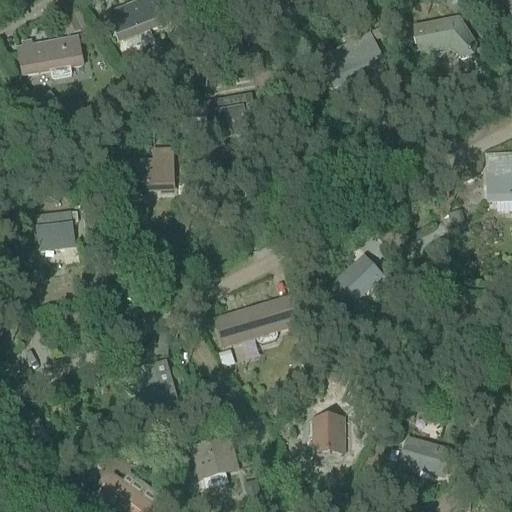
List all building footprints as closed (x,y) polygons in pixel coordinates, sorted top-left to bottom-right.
[(109,17),(113,26),(120,44),(161,28),(150,0),(109,17)] [(511,20),(511,0),(496,0),(496,1),(511,20)] [(56,17),(67,39),(82,32),(71,9),(56,17)] [(414,32),(415,37),(418,56),(428,54),(428,50),(446,46),(447,51),(457,49),(456,39),(460,39),(458,24),(414,32)] [(346,48),(328,57),(316,63),(331,94),(384,67),(369,37),(363,40),(357,27),(340,35),(346,48)] [(371,34),(375,44),(390,38),(386,28),(371,34)] [(21,80),(34,77),(81,68),(75,39),(31,47),(31,43),(20,45),(21,51),(15,52),(21,80)] [(250,100),(239,102),(205,108),(210,137),(245,131),(241,113),(252,111),(250,100)] [(151,166),(127,167),(127,176),(132,176),(133,191),(159,190),(159,195),(172,194),(172,174),(171,151),(150,152),(151,166)] [(511,199),(511,163),(489,164),(489,176),(487,176),(487,188),(493,187),(493,201),(511,199)] [(34,218),(39,256),(74,252),(70,215),(34,218)] [(135,216),(117,217),(118,228),(136,228),(135,216)] [(462,229),(459,216),(448,219),(450,231),(462,229)] [(330,292),(347,311),(355,303),(352,300),(365,287),(369,291),(376,284),(370,276),(374,273),(363,261),(330,292)] [(291,302),(215,326),(222,351),(227,350),(255,341),(255,344),(260,347),(273,343),(275,338),(274,335),(299,328),(291,302)] [(222,351),(216,353),(220,367),(231,363),(227,350),(222,351)] [(178,413),(165,367),(141,374),(142,380),(133,382),(135,392),(140,391),(145,409),(141,410),(145,423),(150,422),(178,413)] [(90,377),(93,387),(110,382),(107,372),(90,377)] [(342,425),(313,425),(313,455),(327,455),(327,457),(329,457),(329,455),(343,455),(342,425)] [(228,443),(209,448),(181,455),(184,469),(196,466),(199,478),(223,472),(224,476),(236,473),(228,443)] [(451,456),(407,444),(403,459),(408,460),(405,470),(415,473),(417,468),(435,473),(433,478),(444,481),(451,456)] [(456,463),(453,474),(463,478),(467,466),(456,463)] [(112,481),(111,483),(103,492),(108,495),(102,503),(110,510),(113,506),(120,511),(148,511),(150,510),(112,481)]
